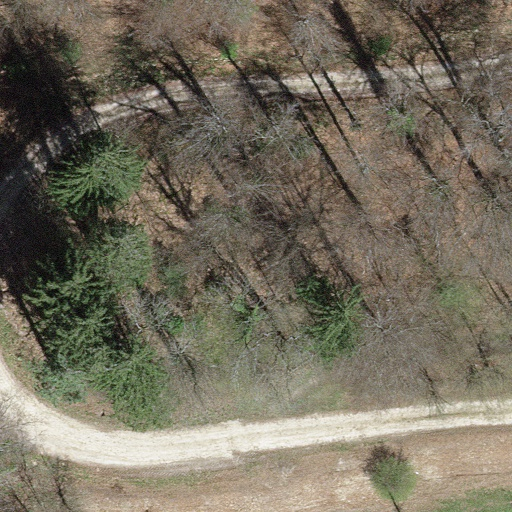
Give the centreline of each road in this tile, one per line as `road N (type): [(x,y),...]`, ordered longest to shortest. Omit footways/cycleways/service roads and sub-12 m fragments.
road 1 (unclassified): [(511,64),(414,78),(266,84),(119,107),(60,136),(0,205)]
road 2 (unclassified): [(0,391),(42,430),(105,448),(339,426),(511,426)]
